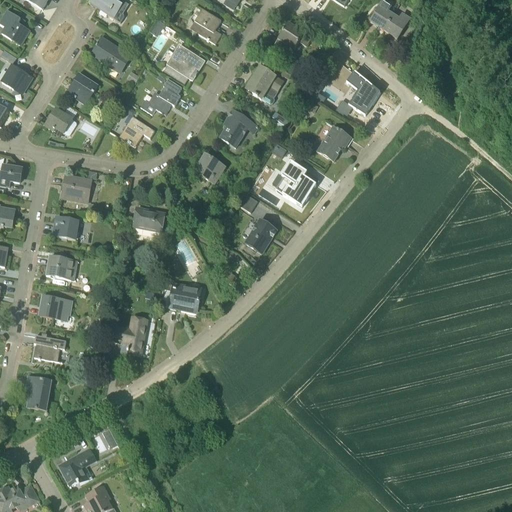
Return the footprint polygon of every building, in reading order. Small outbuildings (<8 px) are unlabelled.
[(23,0),(43,12),(44,10),(43,10),(49,0),(23,0)] [(93,0),(93,1),(103,7),(98,16),(101,13),(120,25),(124,19),(123,15),(129,6),(118,0),(117,0),(116,3),(110,0),(93,0)] [(225,0),(237,7),(236,9),(241,1),(241,0),(242,0),(244,1),(244,0),(225,0)] [(330,0),(331,1),(331,0),(335,0),(345,6),(343,9),(344,9),(349,0),(330,0)] [(391,9),(383,4),(370,24),(378,29),(378,28),(384,31),(393,17),(388,14),(391,9)] [(197,35),(207,41),(206,42),(208,44),(209,43),(215,47),(221,37),(215,33),(221,23),(202,11),(194,24),(201,28),(197,35)] [(21,22),(7,13),(0,24),(0,27),(5,31),(2,36),(21,48),(29,34),(18,27),(21,22)] [(397,41),(410,21),(402,16),(399,21),(393,17),(384,31),(384,32),(397,41)] [(281,56),(287,48),(294,52),(298,44),(306,49),(311,41),(288,26),(273,50),(280,55),(279,55),(281,56)] [(91,57),(110,69),(119,75),(124,68),(120,66),(127,56),(101,40),(102,41),(98,47),(97,47),(91,57)] [(166,67),(179,74),(193,83),(196,78),(198,76),(197,75),(205,64),(179,47),(166,67)] [(11,69),(2,84),(14,92),(15,89),(23,95),(32,81),(22,74),(21,75),(11,69)] [(252,96),(261,102),(270,107),(272,106),(274,103),(274,100),(283,85),(260,70),(249,87),(256,91),(252,96)] [(283,73),(280,77),(288,81),(291,78),(283,73)] [(131,74),(127,81),(134,85),(139,78),(131,74)] [(380,95),(377,93),(354,75),(346,84),(358,93),(349,107),(365,118),(380,95)] [(86,108),(94,96),(98,88),(78,76),(74,83),(75,84),(68,96),(86,108)] [(153,99),(149,106),(145,103),(141,110),(151,116),(152,114),(153,114),(155,111),(165,117),(172,107),(174,108),(180,99),(165,90),(157,102),(153,99)] [(316,101),(319,96),(314,93),(311,98),(316,101)] [(120,111),(127,115),(130,110),(124,106),(120,111)] [(319,109),(314,106),(310,112),(315,115),(319,109)] [(0,129),(2,130),(0,129),(9,114),(11,115),(12,114),(0,107),(0,129)] [(64,136),(72,122),(56,112),(45,129),(54,134),(56,131),(64,136)] [(235,150),(247,132),(254,136),(258,131),(257,130),(258,129),(233,113),(226,123),(229,125),(220,140),(235,150)] [(132,119),(128,127),(119,140),(135,150),(141,140),(139,139),(142,135),(150,141),(155,133),(132,119)] [(345,150),(346,147),(351,140),(333,129),(317,154),(333,164),(343,149),(345,150)] [(277,146),(272,154),(281,161),(287,153),(277,146)] [(195,174),(214,186),(225,169),(205,157),(195,174)] [(318,183),(291,166),(282,179),(295,188),(287,200),(302,209),(318,183)] [(2,175),(0,174),(0,188),(9,190),(10,184),(20,185),(22,171),(3,167),(2,175)] [(232,178),(227,174),(224,179),(229,182),(232,178)] [(64,188),(62,200),(87,205),(90,191),(84,190),(85,182),(66,179),(64,188)] [(247,197),(240,208),(251,215),(258,204),(247,197)] [(15,213),(0,210),(0,228),(12,230),(15,213)] [(137,212),(134,229),(161,234),(164,216),(155,215),(155,216),(153,215),(152,216),(148,215),(148,214),(146,214),(146,213),(137,212)] [(53,239),(76,244),(79,224),(56,220),(55,226),(56,226),(53,239)] [(260,223),(245,246),(258,253),(265,242),(270,244),(276,233),(260,223)] [(8,250),(0,248),(0,268),(5,270),(8,250)] [(46,278),(65,281),(74,283),(77,264),(49,259),(49,260),(50,260),(47,277),(46,277),(46,278)] [(164,261),(158,266),(161,270),(167,266),(164,261)] [(237,279),(235,279),(231,276),(226,283),(232,287),(237,279)] [(169,311),(179,312),(180,313),(181,310),(197,312),(201,292),(183,289),(184,286),(171,283),(169,293),(172,293),(169,311)] [(67,323),(68,317),(70,318),(72,304),(43,298),(39,318),(67,323)] [(122,346),(120,355),(140,358),(146,323),(132,321),(130,333),(115,331),(112,344),(122,346)] [(66,344),(37,338),(36,346),(34,346),(34,347),(36,347),(34,360),(52,363),(54,351),(57,352),(57,351),(65,352),(66,344)] [(27,410),(46,413),(52,384),(28,379),(27,390),(32,391),(31,396),(30,396),(27,410)] [(102,434),(105,440),(112,436),(109,431),(102,434)] [(83,471),(97,463),(90,451),(67,463),(68,465),(61,469),(64,475),(63,476),(70,489),(79,484),(80,487),(89,482),(83,471)] [(23,511),(39,503),(30,488),(20,493),(17,489),(10,493),(8,490),(0,494),(0,509),(1,511),(12,511),(18,509),(19,511),(23,511)] [(114,511),(114,510),(113,511),(105,497),(108,496),(103,488),(85,498),(89,505),(86,506),(89,511),(114,511)]
